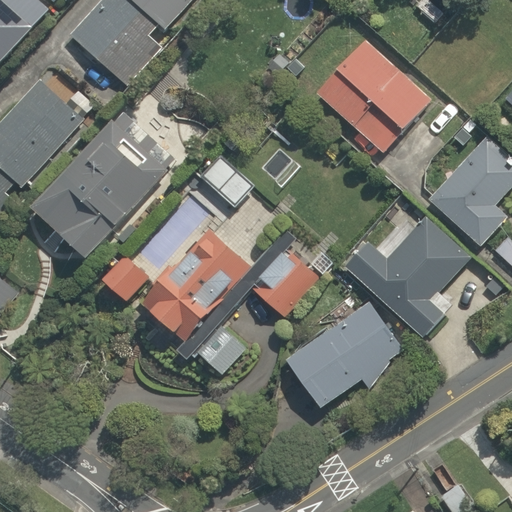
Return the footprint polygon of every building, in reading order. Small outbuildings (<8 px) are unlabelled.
[(0,0),(0,63),(56,0),(0,0)] [(190,0),(107,0),(71,46),(122,86),(190,0)] [(428,100),(363,42),(311,101),(376,159),(428,100)] [(0,123),(0,215),(77,125),(32,86),(0,123)] [(172,169),(115,119),(26,221),(84,271),(172,169)] [(479,251),(502,223),(488,211),(511,182),(511,159),(485,137),(426,206),(479,251)] [(219,159),(200,180),(233,209),(252,188),(219,159)] [(423,218),(382,178),(341,219),(324,201),(301,224),(417,340),(445,312),(387,254),(423,218)] [(203,215),(178,194),(130,251),(155,272),(203,215)] [(511,235),(508,232),(489,252),(511,273),(511,235)] [(248,297),(248,288),(199,237),(128,305),(182,361),(248,297)] [(289,246),(248,284),(277,315),(318,277),(289,246)] [(142,280),(114,253),(86,283),(114,310),(142,280)] [(397,355),(364,306),(279,364),(313,414),(397,355)] [(245,357),(219,330),(193,355),(220,382),(245,357)] [(466,476),(440,493),(452,511),(475,511),(486,505),(466,476)]
